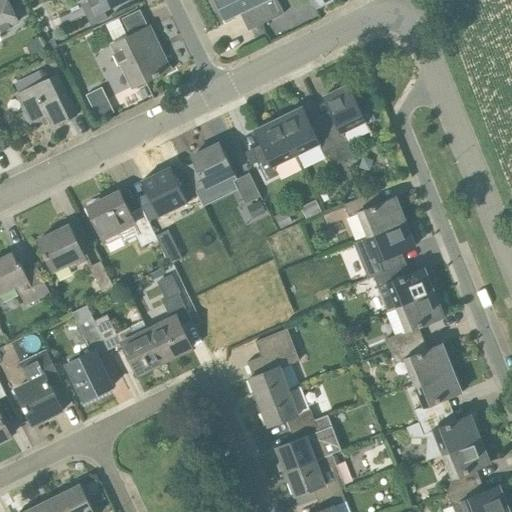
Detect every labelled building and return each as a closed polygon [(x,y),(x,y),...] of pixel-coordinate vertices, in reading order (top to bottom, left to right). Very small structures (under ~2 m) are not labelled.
[(0,0),(0,30),(17,23),(6,0),(0,0)] [(90,0),(97,13),(123,0),(90,0)] [(217,0),(227,21),(243,14),(251,30),(284,14),(277,0),(217,0)] [(122,19),(131,37),(113,46),(134,87),(167,70),(156,46),(158,45),(141,10),(122,19)] [(44,49),(38,38),(27,43),(32,55),(44,49)] [(46,51),(57,47),(54,38),(43,42),(46,51)] [(51,61),(56,60),(53,51),(45,54),(46,58),(51,61)] [(76,113),(56,71),(17,90),(30,119),(47,111),(53,123),(76,113)] [(334,116),(323,122),(342,162),(354,157),(343,132),(366,121),(367,123),(376,119),(368,104),(359,108),(349,85),(324,96),(334,116)] [(94,109),(99,120),(115,112),(109,102),(94,109)] [(302,107),(279,119),(297,155),(319,144),(323,153),(336,165),(342,162),(323,122),(312,127),(302,107)] [(297,155),(279,119),(255,130),(265,150),(254,155),(267,181),(279,175),(274,166),(297,155)] [(225,133),(240,174),(247,171),(232,130),(225,133)] [(214,194),(233,185),(229,177),(234,174),(220,143),(192,156),(207,187),(210,186),(214,194)] [(160,216),(188,202),(171,167),(142,181),(160,216)] [(248,203),(261,197),(249,173),(237,179),(248,203)] [(130,213),(120,192),(88,207),(106,245),(122,237),(124,242),(137,236),(142,246),(157,239),(156,236),(142,208),(130,213)] [(359,214),(368,236),(406,221),(396,197),(376,205),(372,194),(344,205),(349,218),(359,214)] [(256,218),(266,213),(261,202),(251,207),(256,218)] [(290,225),(301,220),(295,208),(285,213),(290,225)] [(416,246),(406,221),(368,236),(378,260),(368,264),(373,276),(400,265),(396,254),(416,246)] [(70,269),(87,260),(70,225),(38,240),(53,271),(68,264),(70,269)] [(169,230),(156,236),(157,239),(170,265),(183,258),(169,230)] [(18,264),(13,253),(0,258),(0,294),(17,286),(26,305),(50,293),(38,268),(26,274),(20,262),(18,264)] [(104,297),(116,291),(101,261),(90,267),(104,297)] [(379,288),(387,310),(396,306),(434,291),(425,268),(405,276),(400,265),(373,276),(378,288),(379,288)] [(314,296),(318,306),(331,301),(326,291),(314,296)] [(390,351),(417,340),(413,330),(444,317),(434,291),(396,306),(405,330),(385,339),(390,351)] [(171,319),(165,322),(150,330),(149,329),(148,330),(164,362),(192,348),(182,326),(192,321),(179,294),(163,302),(171,319)] [(113,386),(98,355),(94,347),(104,342),(97,327),(94,321),(88,308),(87,306),(72,313),(86,340),(90,349),(79,354),(68,360),(70,363),(67,365),(84,400),(113,386)] [(110,320),(107,315),(94,321),(97,327),(110,320)] [(164,362),(148,330),(134,337),(129,327),(117,333),(110,320),(97,327),(104,342),(108,351),(123,343),(138,374),(164,362)] [(253,376),(249,378),(259,402),(289,391),(280,367),(299,359),(287,329),(256,342),(262,356),(247,362),(253,376)] [(422,353),(417,340),(390,351),(395,364),(405,360),(414,383),(452,368),(442,344),(422,353)] [(34,425),(63,411),(49,384),(61,379),(48,352),(23,363),(31,382),(16,389),(34,425)] [(419,422),(446,411),(442,401),(462,392),(452,368),(414,383),(424,406),(414,410),(419,422)] [(0,441),(12,436),(0,411),(0,398),(7,396),(0,381),(0,441)] [(301,386),(289,391),(259,402),(268,427),(287,420),(291,430),(315,421),(311,409),(301,386)] [(451,423),(446,411),(419,422),(419,423),(407,428),(410,437),(427,438),(426,461),(443,455),(443,453),(480,438),(471,415),(451,423)] [(276,448),(286,473),(317,461),(332,455),(341,452),(327,416),(315,421),(291,430),(295,440),(276,448)] [(381,436),(372,439),(375,447),(383,444),(381,436)] [(491,463),(480,438),(443,453),(443,455),(452,477),(443,480),(448,493),(475,482),(471,471),(491,463)] [(332,455),(317,461),(286,473),(295,496),(314,489),(318,500),(342,490),(338,480),(341,479),(332,455)] [(479,493),(475,482),(448,493),(452,504),(462,500),(466,511),(500,511),(509,509),(500,486),(479,493)] [(95,511),(81,484),(59,495),(67,511),(95,511)] [(350,511),(342,490),(318,500),(322,510),(317,511),(350,511)] [(37,505),(40,511),(67,511),(59,495),(37,505)]
